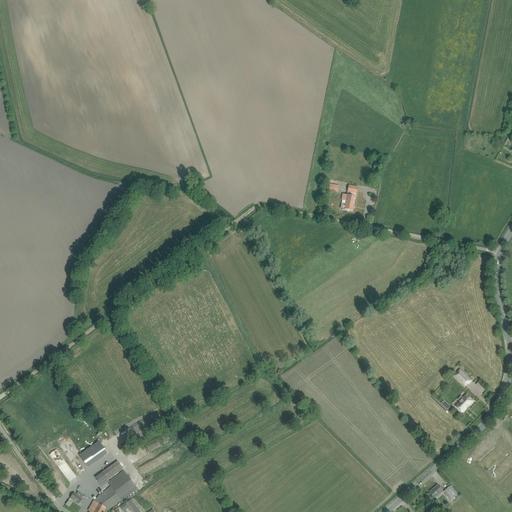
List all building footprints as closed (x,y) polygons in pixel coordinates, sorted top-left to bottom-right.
[(326,191),(337,193),(339,186),(328,183),(326,191)] [(340,209),(353,211),(356,197),(355,197),(356,194),(358,187),(348,185),(347,192),(347,195),(342,194),(341,200),(342,200),(340,209)] [(472,381),(460,370),(454,376),(465,386),(468,383),(469,384),(472,381)] [(474,401),(467,395),(463,398),(464,400),(462,403),(461,402),(456,407),(463,412),(468,406),(469,407),(474,401)] [(99,442),(80,456),(85,464),(105,450),(99,442)] [(94,501),(88,511),(90,511),(89,511),(107,511),(109,510),(137,488),(124,472),(108,482),(111,488),(94,501)] [(103,473),(95,478),(100,485),(108,480),(103,473)] [(92,483),(85,478),(79,486),(85,491),(92,483)] [(444,491),(438,485),(429,492),(435,499),(444,491)] [(451,486),(443,492),(451,501),(459,494),(451,486)] [(78,504),(81,500),(82,499),(74,493),(70,498),(78,504)] [(130,500),(125,504),(128,507),(131,510),(136,506),(130,500)]
